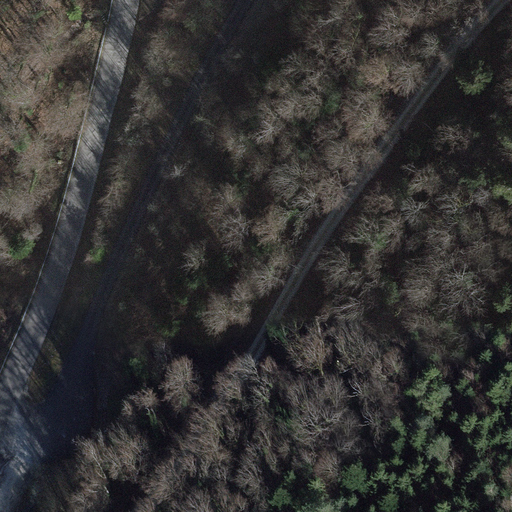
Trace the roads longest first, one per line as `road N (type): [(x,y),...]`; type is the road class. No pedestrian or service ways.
road 1 (track): [(137,511),(208,421),(407,110),(495,0)]
road 2 (track): [(0,422),(25,420),(49,402),(150,162),(239,0)]
road 3 (unclassified): [(125,0),(64,245),(0,402)]
